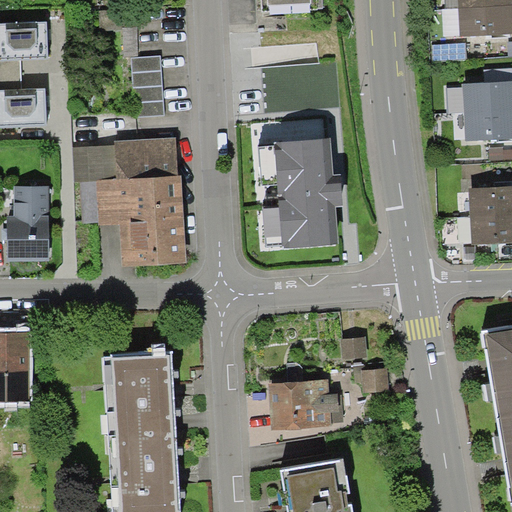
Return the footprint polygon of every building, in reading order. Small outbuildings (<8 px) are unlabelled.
[(315,0),(257,0),(258,10),(316,8),(315,0)] [(511,3),(459,6),(461,32),(511,29),(511,3)] [(45,23),(0,24),(0,61),(47,59),(45,23)] [(160,57),(129,59),(133,120),(164,118),(160,57)] [(511,81),(462,83),(462,108),(511,107),(511,81)] [(43,90),(0,91),(0,128),(44,127),(43,90)] [(511,108),(463,109),(463,134),(511,133),(511,108)] [(324,115),(251,123),(261,252),(337,243),(333,205),(344,204),(342,174),(330,174),(324,115)] [(118,264),(181,260),(173,139),(107,143),(109,180),(77,182),(80,229),(116,227),(118,264)] [(0,216),(0,242),(1,262),(48,261),(47,185),(10,187),(10,217),(0,216)] [(511,186),(469,189),(470,215),(511,212),(511,186)] [(511,212),(471,215),(473,241),(511,238),(511,212)] [(511,328),(486,333),(501,419),(511,417),(511,328)] [(24,334),(0,336),(0,375),(27,373),(24,334)] [(363,340),(339,342),(341,360),(364,358),(363,340)] [(177,511),(167,355),(98,360),(108,511),(177,511)] [(387,370),(357,374),(360,399),(390,395),(387,370)] [(319,383),(259,384),(260,431),(320,430),(319,383)] [(511,417),(501,420),(511,485),(511,417)]
